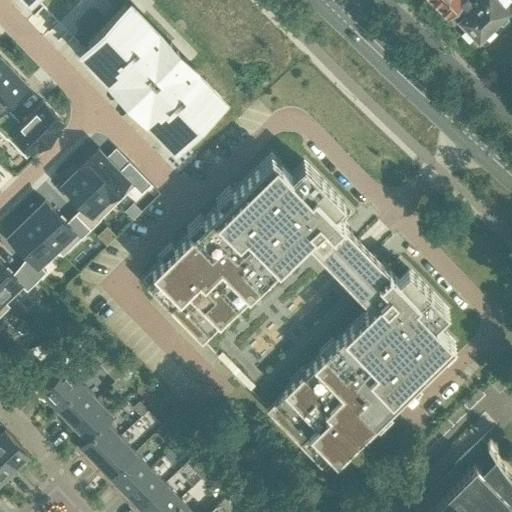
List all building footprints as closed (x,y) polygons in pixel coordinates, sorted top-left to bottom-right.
[(235,85),(152,0),(37,0),(42,5),(43,6),(58,21),(58,22),(67,30),(67,31),(72,35),(73,36),(81,45),(172,138),(176,143),(180,139),(222,98),(235,85)] [(453,9),(460,3),(462,0),(433,0),(448,15),(453,9)] [(479,38),(496,21),(502,24),(509,17),(506,11),(508,9),(499,0),(462,0),(460,3),(467,10),(459,18),(479,38)] [(0,71),(8,63),(0,54),(0,71)] [(8,63),(0,71),(0,123),(12,112),(4,103),(26,81),(8,63)] [(12,112),(0,123),(0,130),(6,137),(7,136),(26,156),(42,141),(45,144),(58,132),(54,128),(63,120),(43,99),(21,121),(12,112)] [(98,146),(80,164),(117,201),(134,184),(141,192),(151,182),(129,160),(120,168),(98,146)] [(358,240),(361,237),(353,228),(345,220),(335,211),(345,201),(304,159),(291,172),(271,152),(235,187),(233,189),(229,185),(216,198),(220,202),(204,218),(200,214),(187,227),(190,231),(175,246),(171,242),(157,255),(161,259),(142,278),(195,333),(272,412),(326,467),(345,449),(349,453),(362,439),(358,435),(374,420),(378,424),(392,411),(388,407),(404,392),(407,396),(421,383),(417,379),(455,341),(436,321),(449,308),(408,266),(398,276),(389,266),(381,258),(373,250),(370,252),(358,240)] [(80,164),(62,181),(84,203),(75,212),(90,228),(101,218),(100,217),(117,201),(80,164)] [(45,199),(27,216),(63,253),(80,237),(90,228),(75,212),(66,221),(45,199)] [(27,216),(8,234),(30,256),(21,264),(36,280),(46,271),(42,267),(59,251),(62,254),(63,253),(27,216)] [(0,260),(0,296),(9,306),(10,305),(6,301),(23,286),(26,289),(36,280),(21,264),(12,273),(0,260)] [(0,296),(0,314),(9,306),(0,296)] [(47,351),(40,344),(29,348),(40,358),(47,351)] [(100,364),(107,357),(98,349),(92,355),(100,364)] [(107,357),(100,364),(109,373),(116,366),(107,357)] [(57,406),(82,382),(66,366),(41,390),(57,406)] [(120,392),(126,387),(117,378),(111,384),(120,392)] [(72,422),(97,397),(82,382),(57,406),(72,422)] [(105,420),(106,420),(113,413),(97,397),(72,422),(86,437),(87,437),(105,420)] [(141,415),(148,409),(139,400),(132,406),(141,415)] [(148,409),(141,415),(150,425),(156,418),(148,409)] [(121,436),(106,420),(105,420),(87,437),(86,437),(79,444),(95,460),(121,436)] [(0,455),(13,469),(29,453),(4,427),(0,431),(0,455)] [(171,446),(178,440),(169,431),(163,437),(171,446)] [(110,475),(136,451),(121,436),(95,460),(110,475)] [(178,440),(171,446),(180,455),(186,449),(178,440)] [(125,491),(151,467),(136,451),(110,475),(125,491)] [(508,469),(505,466),(500,459),(497,453),(482,467),(475,461),(422,511),(511,511),(511,474),(511,473),(508,469)] [(0,480),(13,469),(0,455),(0,480)] [(202,477),(208,472),(199,462),(193,468),(202,477)] [(140,506),(166,482),(151,467),(125,491),(140,506)] [(208,472),(202,477),(210,486),(216,480),(208,472)] [(223,488),(216,480),(210,486),(208,488),(216,495),(223,488)] [(145,511),(165,511),(181,498),(166,482),(140,506),(145,511)] [(194,511),(181,498),(165,511),(194,511)]
